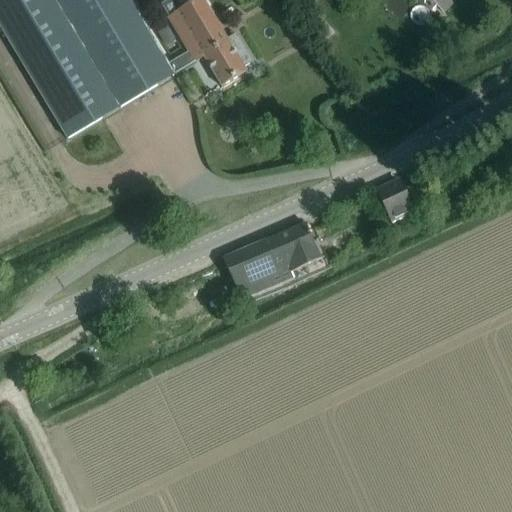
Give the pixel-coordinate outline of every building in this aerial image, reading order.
[(0,0),(0,27),(67,138),(175,76),(168,63),(129,0),(0,0)] [(245,71),(244,71),(203,0),(195,0),(166,17),(187,52),(168,63),(175,76),(205,59),(220,87),(246,72),(245,71)] [(430,0),(442,13),(455,0),(430,0)] [(408,182),(414,202),(438,195),(432,175),(408,182)] [(391,225),(413,214),(398,181),(375,192),(391,225)] [(240,299),(293,276),(291,272),(320,260),(304,224),(222,259),(230,277),(232,282),(240,299)]
